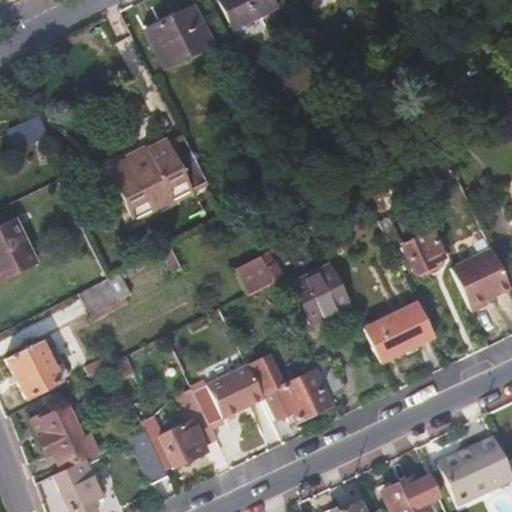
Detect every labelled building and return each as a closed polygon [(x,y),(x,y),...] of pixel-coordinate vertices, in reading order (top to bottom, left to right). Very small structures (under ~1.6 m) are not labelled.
[(216,0),(232,28),(281,3),(279,0),(216,0)] [(305,0),(311,12),(327,5),(325,0),(305,0)] [(142,29),(161,68),(212,43),(191,5),(142,29)] [(345,106),(363,96),(349,68),(331,77),(345,106)] [(5,131),(16,152),(44,139),(34,118),(5,131)] [(207,184),(184,138),(169,146),(166,141),(107,171),(126,210),(144,201),(150,212),(173,201),(169,192),(186,184),(190,193),(207,184)] [(408,150),(381,164),(391,184),(418,170),(408,150)] [(391,184),(370,196),(378,212),(428,186),(419,170),(418,170),(391,184)] [(173,201),(190,193),(186,184),(169,192),(173,201)] [(131,222),(150,212),(144,201),(126,210),(131,222)] [(389,246),(395,243),(400,241),(388,213),(376,219),(389,246)] [(0,223),(0,281),(37,263),(14,217),(0,223)] [(400,241),(395,243),(411,277),(435,267),(433,264),(446,258),(432,226),(400,241)] [(169,246),(161,250),(171,272),(180,268),(169,246)] [(457,264),(452,266),(471,310),(486,303),(484,299),(508,287),(490,248),(457,264)] [(273,263),(267,250),(260,254),(273,281),(282,276),(275,263),(273,263)] [(232,268),(245,294),(246,297),(274,283),(273,281),(260,254),(232,268)] [(349,305),(329,262),(288,282),(308,324),(349,305)] [(106,279),(77,293),(89,321),(126,302),(113,275),(106,279)] [(378,364),(432,337),(415,301),(360,327),(378,364)] [(60,381),(59,378),(62,377),(63,372),(58,363),(61,362),(54,348),(46,352),(40,339),(3,358),(24,399),(60,381)] [(111,361),(112,360),(108,350),(83,362),(88,373),(111,361)] [(264,356),(246,364),(260,393),(262,397),(272,417),(288,411),(293,422),(331,405),(312,368),(277,385),(264,356)] [(328,357),(313,363),(316,370),(331,363),(328,357)] [(125,360),(115,365),(121,379),(133,373),(125,360)] [(344,389),(331,363),(316,370),(328,396),(344,389)] [(246,364),(192,391),(208,424),(262,397),(260,393),(246,364)] [(192,391),(190,388),(174,396),(186,420),(160,432),(151,415),(140,421),(144,427),(160,460),(165,471),(207,451),(203,445),(216,439),(208,424),(192,391)] [(58,471),(97,451),(87,432),(80,435),(64,403),(53,408),(53,407),(28,420),(35,433),(33,435),(43,456),(49,453),(58,471)] [(144,469),(160,460),(144,427),(127,436),(144,469)] [(436,464),(452,500),(476,489),(478,494),(511,479),(511,478),(493,438),(436,464)] [(437,497),(427,474),(414,480),(411,475),(379,492),(388,511),(427,511),(430,511),(426,503),(437,497)] [(94,511),(90,500),(101,495),(91,475),(58,491),(68,511),(94,511)] [(454,504),(478,494),(476,489),(452,500),(454,504)] [(362,511),(358,501),(335,511),(362,511)]
